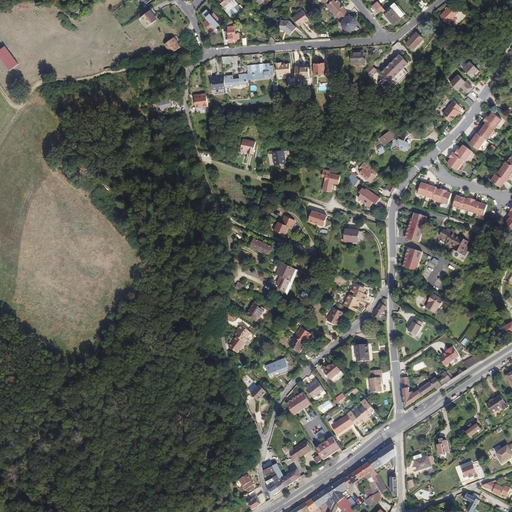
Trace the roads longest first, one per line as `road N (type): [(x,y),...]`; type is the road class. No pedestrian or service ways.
road 1 (residential): [(264,441),(224,350),(230,247),(186,113),(185,79),(208,53)]
road 2 (track): [(391,224),(198,159)]
road 3 (residential): [(264,441),(287,390),(389,287)]
road 4 (track): [(188,74),(151,64),(47,81),(19,108)]
road 5 (residential): [(383,40),(208,53)]
road 6 (secondary): [(399,422),(281,505)]
road 7 (residential): [(389,287),(392,205),(428,157)]
road 8 (secondary): [(281,505),(398,430)]
road 9 (residential): [(428,157),(465,122),(511,48)]
road 10 (secondary): [(398,430),(511,353)]
road 11 (secondary): [(511,346),(399,422)]
